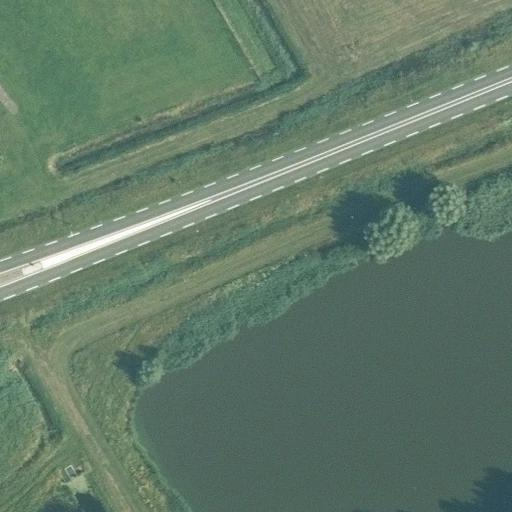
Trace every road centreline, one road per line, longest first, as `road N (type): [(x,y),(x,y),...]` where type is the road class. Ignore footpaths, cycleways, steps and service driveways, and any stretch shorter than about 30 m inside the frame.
road 1 (track): [(131,511),(60,381),(66,343),(80,328),(511,155)]
road 2 (secondary): [(88,248),(511,80)]
